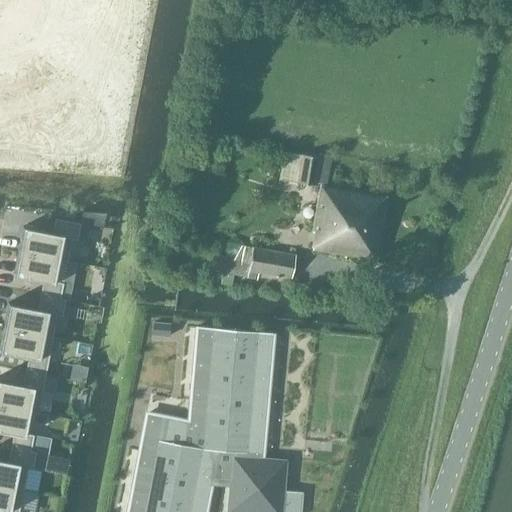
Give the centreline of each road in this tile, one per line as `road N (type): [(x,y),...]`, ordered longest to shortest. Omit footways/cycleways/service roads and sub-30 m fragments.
road 1 (unclassified): [(437,511),(511,284)]
road 2 (track): [(327,5),(511,25)]
